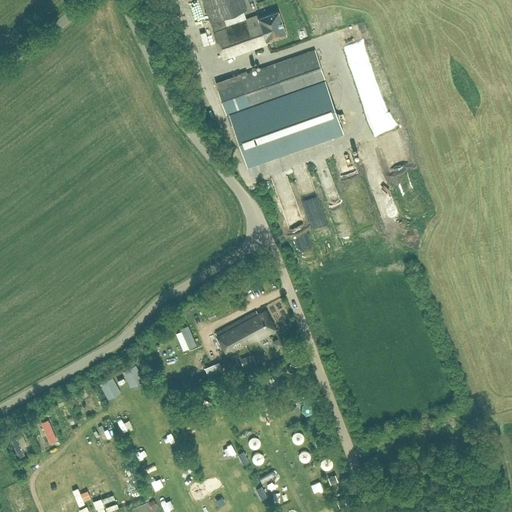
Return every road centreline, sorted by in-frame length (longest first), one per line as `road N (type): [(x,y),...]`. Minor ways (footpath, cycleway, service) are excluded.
road 1 (unclassified): [(373,511),(252,207)]
road 2 (unclassified): [(122,0),(183,125),(252,207)]
